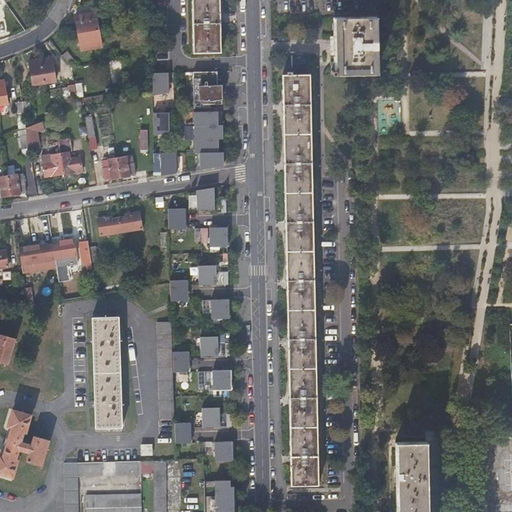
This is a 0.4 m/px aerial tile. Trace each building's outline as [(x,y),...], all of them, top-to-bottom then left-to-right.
[(219,0),(191,0),(193,52),(220,52),(219,0)] [(78,32),(98,29),(95,11),(75,14),(78,32)] [(107,19),(103,20),(104,27),(120,24),(118,11),(106,13),(107,19)] [(376,72),(375,15),(333,16),(333,61),(330,61),(330,72),(333,72),(333,73),(376,72)] [(101,45),(98,29),(78,32),(81,49),(101,45)] [(61,54),(69,65),(74,61),(66,50),(61,54)] [(308,54),(281,55),(281,67),(308,66),(308,54)] [(40,58),(44,82),(55,80),(52,57),(40,58)] [(32,84),(44,82),(40,58),(29,60),(32,84)] [(286,73),(281,73),(286,254),(291,485),(318,484),(312,224),(308,73),(291,73),(291,70),(286,70),(286,73)] [(217,86),(217,71),(192,72),(193,101),(197,100),(197,86),(217,86)] [(171,72),(153,73),(153,95),(171,92),(171,72)] [(74,83),(68,84),(70,99),(76,98),(74,83)] [(217,86),(197,86),(197,100),(210,102),(222,100),(222,86),(217,86)] [(30,100),(22,101),(25,115),(32,114),(30,100)] [(24,115),(22,101),(15,102),(17,116),(24,115)] [(192,113),(192,126),(218,125),(218,112),(192,113)] [(171,113),(153,113),(154,135),(171,133),(171,113)] [(84,117),(87,137),(94,136),(90,116),(84,117)] [(29,146),(29,147),(39,145),(37,131),(45,128),(43,121),(26,127),(29,146)] [(192,126),(193,140),(218,139),(223,139),(223,125),(218,125),(192,126)] [(29,146),(26,127),(19,129),(23,147),(29,146)] [(146,129),(138,129),(139,149),(147,148),(146,129)] [(193,140),(193,154),(197,154),(219,153),(218,139),(193,140)] [(60,152),(63,173),(76,171),(76,170),(82,169),(80,156),(70,158),(69,151),(60,152)] [(51,175),(63,173),(60,152),(41,155),(44,175),(51,174),(51,175)] [(178,153),(161,153),(162,176),(178,174),(178,153)] [(219,153),(197,154),(198,170),(224,166),(223,153),(219,153)] [(117,158),(120,176),(134,174),(132,155),(117,158)] [(105,179),(120,176),(117,158),(102,160),(105,179)] [(7,175),(10,194),(25,191),(22,172),(7,175)] [(0,195),(10,194),(7,175),(0,175),(0,195)] [(213,189),(195,192),(196,212),(214,211),(213,189)] [(184,207),(168,208),(169,230),(185,229),(184,207)] [(126,216),(118,217),(121,231),(141,228),(139,211),(125,213),(126,216)] [(121,231),(118,217),(111,218),(110,216),(97,218),(100,234),(121,231)] [(209,227),(209,247),(228,246),(227,227),(209,227)] [(59,243),(52,244),(55,258),(75,255),(73,239),(59,241),(59,243)] [(55,258),(52,244),(45,245),(45,243),(18,247),(21,263),(55,258)] [(95,246),(88,247),(90,261),(97,260),(95,246)] [(90,261),(88,247),(81,249),(84,268),(91,267),(90,261)] [(217,265),(198,266),(199,285),(218,284),(217,265)] [(18,271),(10,272),(13,284),(20,283),(18,271)] [(29,273),(22,274),(24,288),(31,287),(29,273)] [(170,281),(171,301),(188,300),(188,280),(170,281)] [(211,300),(212,319),(229,318),(229,299),(211,300)] [(92,317),(96,426),(122,425),(118,315),(92,317)] [(174,418),(170,320),(156,320),(160,419),(174,418)] [(0,360),(7,362),(14,337),(0,333),(0,360)] [(218,336),(200,337),(201,355),(219,355),(218,336)] [(173,351),(174,372),(189,372),(189,351),(173,351)] [(213,371),(213,390),(232,389),(231,370),(213,371)] [(203,371),(202,386),(211,387),(212,372),(203,371)] [(220,407),(202,408),(203,427),(221,426),(220,407)] [(0,455),(0,472),(13,476),(18,459),(15,458),(18,448),(29,451),(27,460),(41,464),(48,439),(34,435),(31,444),(20,441),(23,431),(25,432),(30,414),(12,409),(7,425),(11,426),(2,456),(0,455)] [(175,422),(175,443),(192,443),(191,422),(175,422)] [(215,442),(215,461),(233,460),(232,441),(215,442)] [(426,511),(425,441),(395,442),(397,511),(426,511)] [(151,444),(141,444),(141,454),(152,454),(151,444)] [(140,474),(139,460),(77,462),(77,475),(140,474)] [(164,511),(163,460),(151,460),(152,511),(164,511)] [(78,511),(77,475),(77,462),(63,462),(64,511),(78,511)] [(232,479),(216,479),(216,511),(236,511),(235,485),(232,485),(232,479)] [(91,511),(140,511),(140,493),(85,494),(85,507),(92,507),(91,511)]
